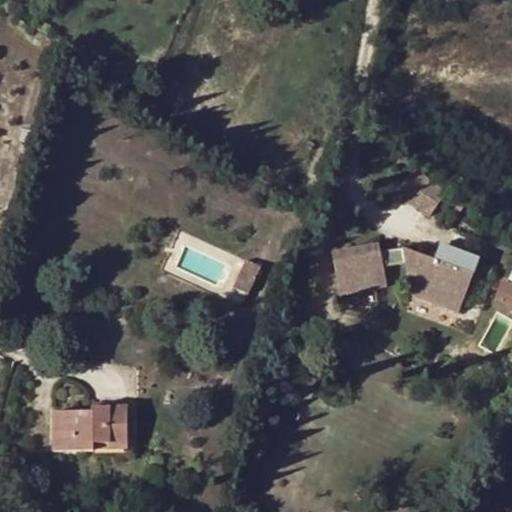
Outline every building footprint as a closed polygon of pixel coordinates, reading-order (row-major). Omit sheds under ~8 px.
[(425,214),(443,191),(414,169),(396,193),(425,214)] [(381,267),(379,251),(378,244),(330,252),(337,295),(384,287),(381,267)] [(404,263),(401,248),(379,251),(381,267),(404,263)] [(434,259),(401,248),(404,263),(409,294),(456,311),(475,260),(439,248),(434,259)] [(245,259),(233,288),(248,295),(261,267),(245,259)] [(92,442),(126,442),(126,407),(90,407),(91,412),(53,412),(53,452),(92,452),(92,442)] [(130,442),(126,442),(92,442),(92,452),(92,455),(130,455),(130,442)] [(493,476),(481,497),(496,507),(509,486),(493,476)] [(511,511),(511,487),(509,486),(496,507),(492,511),(511,511)]
